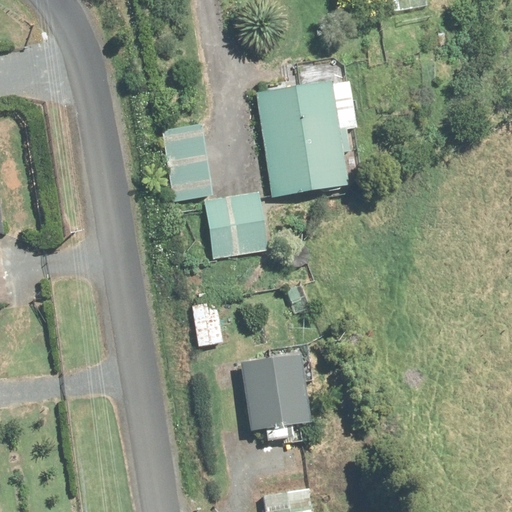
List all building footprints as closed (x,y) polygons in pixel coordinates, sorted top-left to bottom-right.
[(420,10),(418,0),(386,0),(390,16),(420,10)] [(346,102),(344,83),(250,93),(267,207),(360,193),(351,131),(348,113),(346,102)] [(197,126),(158,133),(170,204),(209,197),(197,126)] [(255,196),(202,202),(209,262),(262,255),(255,196)] [(196,307),(187,308),(193,351),(219,348),(212,296),(195,298),(196,307)] [(281,429),(305,426),(297,360),(234,367),(242,433),(262,431),(263,445),(282,443),(281,429)] [(259,498),(260,511),(312,511),(310,493),(259,498)]
